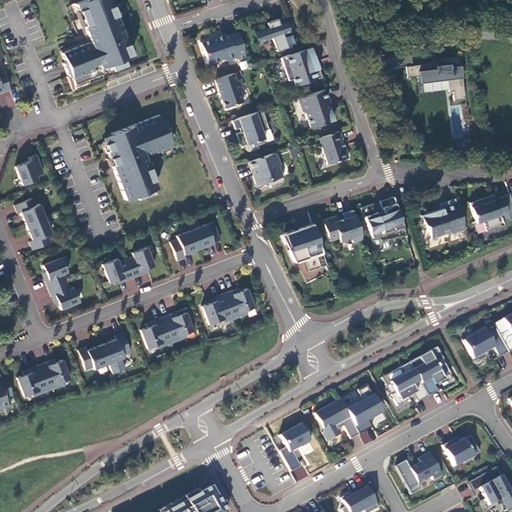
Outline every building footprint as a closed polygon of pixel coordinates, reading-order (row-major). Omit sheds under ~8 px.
[(121,60),(130,56),(124,42),(123,42),(120,35),(121,34),(107,0),(80,0),(81,1),(73,4),(88,42),(59,54),(63,63),(60,64),(66,77),(68,77),(71,85),(86,79),(84,74),(107,65),(109,70),(123,65),(121,60)] [(289,32),(284,17),(266,23),(268,27),(253,32),(256,43),(271,38),(276,51),(287,47),(282,34),(289,32)] [(245,57),(237,32),(222,37),(222,35),(215,37),(215,38),(211,40),(211,39),(199,42),(207,64),(222,59),(225,61),(234,58),(238,59),(245,57)] [(311,47),(280,57),(288,81),(293,79),(295,86),(321,77),(311,47)] [(410,55),(396,56),(397,67),(405,66),(411,65),(410,55)] [(388,68),(397,67),(396,56),(376,59),(378,76),(389,75),(388,68)] [(431,66),(405,67),(405,78),(415,77),(417,84),(460,79),(459,57),(430,59),(431,66)] [(233,73),(214,80),(219,96),(220,99),(224,110),(233,106),(233,105),(242,101),(239,92),(242,91),(239,80),(235,81),(233,73)] [(0,94),(9,91),(3,74),(0,74),(0,94)] [(325,89),(297,98),(301,111),(305,113),(309,128),(333,120),(329,107),(331,107),(325,89)] [(242,131),(235,134),(239,146),(251,143),(252,147),(265,142),(261,131),(268,129),(262,110),(231,120),(234,129),(240,127),(242,131)] [(110,134),(112,139),(102,143),(124,200),(134,197),(134,199),(148,194),(147,192),(156,188),(144,157),(171,146),(160,115),(110,134)] [(318,138),(327,165),(348,158),(344,148),(342,149),(340,141),(342,141),(339,131),(318,138)] [(273,153),(248,161),(255,185),(268,181),(270,187),(280,183),(282,180),(277,165),(279,165),(276,157),(274,157),(273,153)] [(37,181),(35,177),(43,174),(36,155),(28,159),(29,162),(14,167),(22,186),(37,181)] [(482,221),(485,231),(503,225),(502,222),(511,218),(511,204),(508,194),(492,199),(490,195),(468,202),(475,223),(482,221)] [(406,236),(392,197),(359,208),(362,217),(363,216),(368,232),(376,230),(380,241),(406,236)] [(453,198),(439,203),(441,209),(437,211),(435,210),(420,215),(423,224),(425,225),(430,238),(448,232),(451,233),(464,229),(453,198)] [(26,227),(45,220),(39,205),(35,206),(32,199),(13,207),(17,215),(20,213),(26,227)] [(362,239),(352,210),(342,213),(344,218),(338,220),(336,215),(322,220),(329,241),(338,238),(340,242),(351,238),(352,242),(362,239)] [(50,234),(45,220),(26,227),(31,242),(28,243),(32,251),(50,243),(47,236),(50,234)] [(190,231),(198,250),(213,244),(212,243),(220,240),(213,222),(205,225),(190,231)] [(326,265),(312,223),(279,234),(285,245),(287,244),(289,249),(287,250),(294,262),(303,259),(307,271),(326,265)] [(198,250),(190,231),(175,236),(176,240),(169,243),(176,261),(184,258),(183,255),(198,250)] [(125,260),(132,279),(140,275),(139,272),(154,266),(146,248),(131,253),(132,257),(125,260)] [(48,290),(66,282),(63,275),(67,274),(61,259),(42,266),(48,281),(45,282),(48,290)] [(132,279),(125,260),(117,262),(116,259),(101,265),(108,284),(123,278),(124,281),(132,279)] [(66,282),(48,290),(51,298),(54,296),(60,311),(79,303),(73,288),(69,290),(66,282)] [(238,288),(222,294),(230,314),(232,320),(247,314),(246,310),(253,307),(246,288),(240,291),(238,288)] [(230,314),(222,294),(214,298),(216,301),(201,307),(209,326),(224,320),(223,317),(230,314)] [(178,312),(161,318),(171,344),(186,338),(185,335),(193,331),(186,313),(179,315),(178,312)] [(511,313),(492,324),(495,330),(507,353),(511,349),(511,338),(511,337),(511,313)] [(171,344),(161,318),(145,324),(146,328),(139,330),(147,349),(155,346),(156,350),(171,344)] [(483,329),(461,341),(471,359),(492,348),(498,358),(507,353),(495,330),(486,335),(483,329)] [(115,340),(101,345),(108,364),(123,358),(122,356),(130,353),(122,334),(114,336),(115,340)] [(108,364),(101,345),(86,351),(85,348),(77,351),(85,371),(92,368),(93,370),(108,364)] [(441,360),(435,348),(408,363),(427,397),(436,392),(433,385),(443,380),(443,379),(450,375),(443,364),(441,365),(439,361),(441,360)] [(54,360),(38,366),(48,392),(63,386),(62,383),(70,379),(62,361),(55,363),(54,360)] [(408,363),(399,368),(403,375),(388,383),(394,393),(390,395),(396,406),(408,400),(406,397),(412,394),(416,402),(427,397),(408,363)] [(48,392),(38,366),(22,373),(23,376),(16,379),(24,397),(31,394),(33,398),(48,392)] [(0,410),(11,406),(8,398),(12,396),(6,379),(0,380),(0,410)] [(322,430),(321,433),(326,442),(339,435),(337,430),(342,427),(349,439),(358,435),(339,400),(313,414),(322,430)] [(309,442),(299,424),(278,436),(285,448),(278,451),(290,472),(299,467),(291,451),(309,442)] [(359,432),(362,443),(375,440),(372,429),(359,432)] [(450,441),(441,446),(452,467),(462,462),(463,464),(473,458),(472,457),(478,453),(469,436),(463,440),(462,438),(457,441),(458,442),(452,445),(450,441)] [(432,481),(440,476),(428,453),(417,459),(419,463),(409,469),(404,461),(394,466),(407,490),(430,477),(432,481)] [(511,507),(511,497),(495,467),(467,483),(472,492),(478,489),(487,506),(500,499),(506,510),(511,507)] [(196,489),(153,511),(224,511),(210,486),(198,493),(196,489)] [(362,511),(369,511),(377,508),(365,487),(351,495),(349,493),(339,498),(344,507),(339,510),(340,511),(357,511),(362,510),(362,511)] [(462,498),(471,495),(469,489),(460,491),(462,498)]
